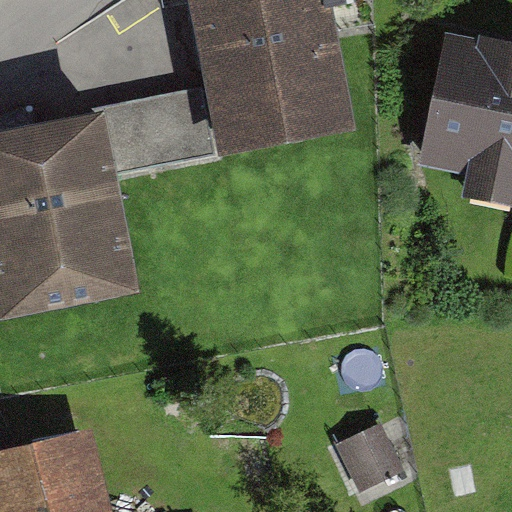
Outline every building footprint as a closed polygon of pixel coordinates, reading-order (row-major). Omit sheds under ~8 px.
[(324,0),(195,0),(213,93),(225,160),(349,136),(324,0)] [(511,59),(446,46),(419,177),(511,195),(511,59)] [(112,180),(225,160),(213,93),(99,114),(101,123),(112,180)] [(101,123),(0,141),(0,282),(8,326),(134,302),(112,180),(101,123)] [(381,428),(336,450),(360,500),(405,478),(381,428)] [(112,511),(94,436),(0,458),(0,511),(112,511)]
